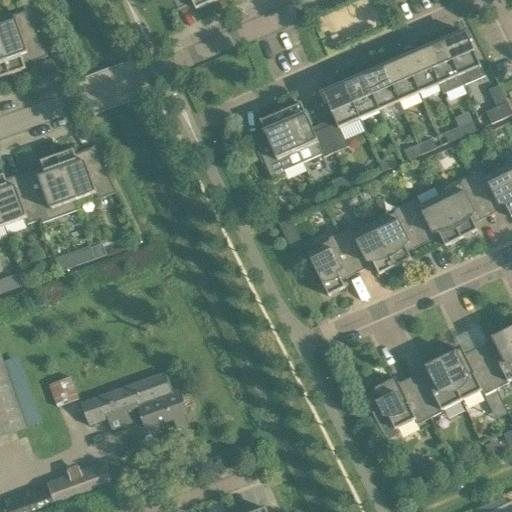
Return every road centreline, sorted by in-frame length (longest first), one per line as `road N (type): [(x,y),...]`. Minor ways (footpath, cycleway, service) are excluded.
road 1 (residential): [(189,128),(484,0)]
road 2 (residential): [(0,129),(161,72),(281,17)]
road 3 (residential): [(299,345),(511,252)]
